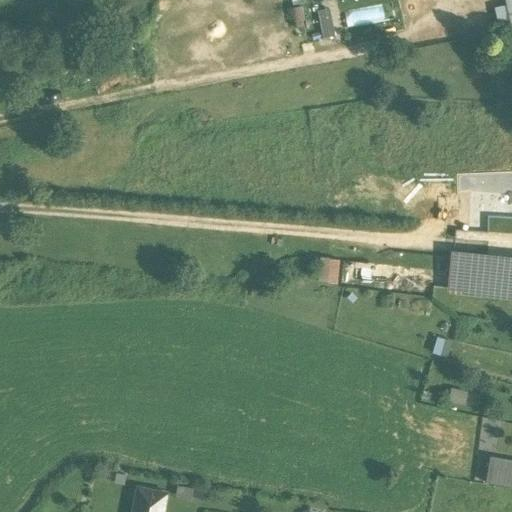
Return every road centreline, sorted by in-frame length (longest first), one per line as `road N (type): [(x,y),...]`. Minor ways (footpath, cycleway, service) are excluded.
road 1 (track): [(0,135),(380,61),(421,49),(477,0)]
road 2 (track): [(0,223),(448,262)]
